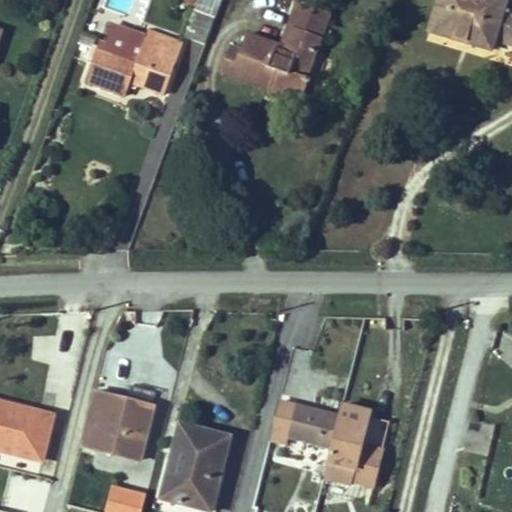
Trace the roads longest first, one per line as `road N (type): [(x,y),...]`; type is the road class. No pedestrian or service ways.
road 1 (unclassified): [(0,291),(511,272)]
road 2 (unknown): [(286,281),(260,435),(227,511)]
